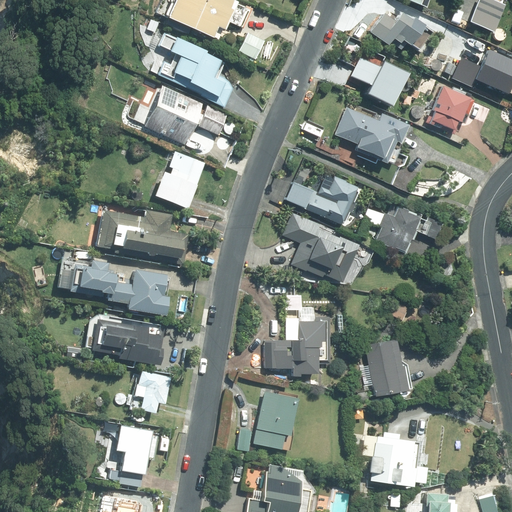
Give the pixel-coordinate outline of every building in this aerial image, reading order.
[(211,0),(175,0),(164,28),(209,46),(211,42),(217,44),(220,36),(222,37),(227,26),(240,31),(247,14),(232,7),(231,8),(211,0)] [(489,0),(476,0),(466,25),(491,35),(503,6),(489,0)] [(380,9),(367,27),(382,39),(388,32),(395,37),(398,34),(404,39),(419,18),(410,11),(406,13),(397,6),(390,16),(380,9)] [(198,99),(198,101),(223,112),(231,92),(227,85),(223,80),(217,79),(224,62),(162,36),(156,51),(168,56),(166,59),(172,62),(169,70),(161,67),(155,81),(198,99)] [(247,36),(237,55),(253,63),(262,44),(247,36)] [(366,80),(362,87),(386,99),(403,66),(379,54),(374,63),(357,54),(348,72),(366,80)] [(424,119),(423,120),(451,132),(457,118),(462,120),(471,98),(465,96),(467,93),(439,81),(429,104),(431,105),(427,115),(425,114),(426,114),(423,112),(420,117),(424,119)] [(202,116),(194,113),(198,105),(164,89),(153,112),(156,113),(150,127),(158,130),(157,132),(162,134),(162,133),(182,141),(191,122),(215,132),(216,133),(224,115),(206,106),(202,114),(202,116)] [(352,146),(356,147),(355,151),(384,161),(392,139),(398,141),(404,124),(377,114),(375,120),(345,109),(336,137),(354,143),(352,146)] [(160,180),(152,203),(185,216),(203,168),(172,156),(166,173),(169,174),(167,182),(160,180)] [(355,189),(352,185),(353,182),(331,173),(330,176),(324,174),(320,184),(318,184),(316,189),(290,179),(283,196),(302,203),(301,205),(337,219),(337,218),(342,218),(346,208),(343,206),(346,197),(351,199),(355,189)] [(99,180),(98,187),(104,190),(109,185),(106,179),(99,180)] [(415,226),(414,228),(435,236),(441,219),(393,202),(390,211),(380,208),(375,221),(376,222),(371,236),(401,248),(405,237),(404,236),(406,232),(410,234),(411,231),(410,230),(412,225),(415,226)] [(281,234),(297,240),(289,261),(318,273),(319,269),(337,277),(353,239),(335,232),(335,233),(313,224),(315,220),(291,210),(281,234)] [(94,254),(117,257),(117,259),(144,262),(146,264),(149,264),(151,263),(175,266),(175,269),(182,270),(186,238),(168,236),(170,219),(143,216),(142,223),(99,218),(94,254)] [(45,286),(42,264),(32,265),(35,288),(45,286)] [(70,272),(66,299),(104,305),(104,307),(125,310),(124,317),(163,323),(166,304),(160,303),(163,282),(131,277),(130,283),(111,280),(112,274),(105,273),(105,270),(89,267),(88,274),(70,272)] [(395,303),(388,314),(400,320),(406,309),(395,303)] [(124,366),(124,367),(157,371),(163,327),(88,317),(84,353),(90,353),(89,358),(116,361),(116,365),(124,366)] [(263,342),(263,368),(263,370),(272,371),(280,370),(290,371),(290,375),(290,379),(298,379),(298,377),(315,377),(315,364),(328,364),(328,319),(312,319),(312,321),(295,321),(295,323),(295,341),(286,341),(286,342),(263,342)] [(393,340),(363,346),(367,368),(360,369),(364,387),(370,386),(372,396),(410,389),(405,366),(397,360),(393,340)] [(141,403),(138,417),(153,420),(154,409),(163,410),(168,383),(138,378),(136,391),(134,391),(132,402),(141,403)] [(262,393),(252,445),(279,451),(282,435),(287,436),(294,399),(262,393)] [(238,427),(235,447),(245,448),(248,429),(238,427)] [(117,433),(113,459),(121,460),(118,475),(108,476),(108,482),(117,483),(116,488),(138,491),(139,483),(141,483),(142,478),(150,479),(156,439),(117,433)] [(368,459),(366,475),(369,476),(369,479),(369,483),(411,488),(411,484),(423,485),(425,470),(412,468),(415,442),(414,442),(393,439),(393,436),(386,435),(381,434),(381,437),(375,437),(375,439),(372,459),(368,459)] [(278,468),(269,467),(268,474),(264,473),(259,493),(251,492),(250,500),(246,500),(244,511),(304,511),(307,494),(297,492),(298,485),(278,468)] [(389,492),(389,504),(397,505),(397,492),(389,492)] [(422,511),(454,511),(451,508),(451,499),(444,499),(444,493),(424,493),(424,498),(423,498),(422,511)]
